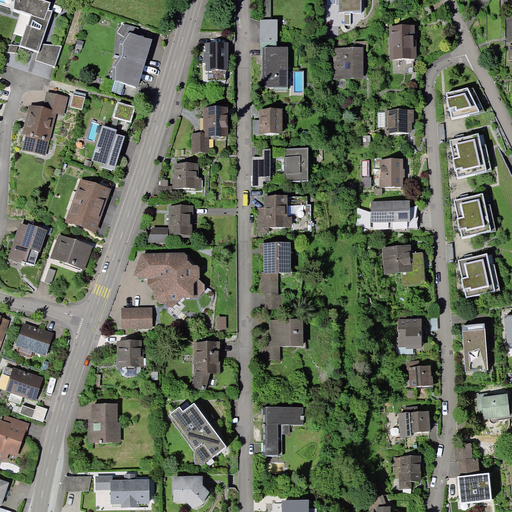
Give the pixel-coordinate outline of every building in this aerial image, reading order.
[(50,2),(44,0),(14,0),(13,9),(21,12),(31,15),(28,24),(27,24),(22,36),(19,45),(38,52),(41,43),(53,10),(48,9),(50,2)] [(361,0),(338,0),(339,12),(362,12),(361,0)] [(31,15),(21,12),(14,33),(22,36),(27,24),(28,24),(31,15)] [(278,19),(260,20),(260,42),(261,42),(277,41),(278,41),(278,19)] [(414,25),(389,26),(390,59),(416,59),(416,40),(415,40),(414,25)] [(123,42),(123,55),(145,62),(152,39),(130,32),(123,42)] [(84,42),(78,40),(76,47),(81,49),(84,42)] [(261,56),(263,56),(262,47),(277,47),(277,41),(261,42),(261,56)] [(355,41),(355,47),(364,47),(364,50),(369,50),(369,41),(355,41)] [(228,42),(206,42),(206,52),(203,52),(204,62),(205,62),(205,70),(228,70),(228,42)] [(62,46),(41,43),(38,52),(36,61),(55,66),(62,46)] [(277,47),(262,47),(263,56),(263,87),(288,87),(288,47),(277,47)] [(355,47),(334,47),(334,78),(364,77),(364,50),(364,47),(355,47)] [(138,87),(145,62),(123,55),(116,65),(116,79),(138,87)] [(468,87),(446,92),(447,97),(446,97),(448,108),(449,108),(451,118),(485,111),(473,88),(469,89),(468,87)] [(86,93),(74,90),(70,106),(82,109),(86,93)] [(46,91),(43,107),(53,109),(52,112),(56,113),(63,114),(68,96),(46,91)] [(135,106),(118,101),(113,117),(130,122),(135,106)] [(43,107),(29,104),(22,133),(25,133),(21,150),(45,156),(56,113),(52,112),(53,109),(43,107)] [(228,107),(203,107),(203,132),(206,132),(206,136),(209,136),(211,136),(220,136),(228,136),(228,107)] [(282,109),(260,109),(260,120),(260,134),(283,134),(282,109)] [(414,109),(385,110),(385,111),(385,127),(386,133),(412,132),(411,122),(414,122),(414,109)] [(117,129),(102,124),(92,159),(104,163),(103,166),(115,170),(125,135),(116,133),(117,129)] [(209,152),(209,136),(206,136),(206,132),(203,132),(192,132),(192,152),(209,152)] [(456,138),(449,140),(453,157),(452,158),(455,172),(456,171),(458,180),(492,171),(486,144),(481,145),(478,133),(464,136),(456,138)] [(308,148),(285,148),(285,181),(308,181),(308,148)] [(270,149),(262,149),(262,157),(252,157),(252,187),(263,187),(263,181),(270,181),(270,149)] [(403,169),(403,159),(380,159),(380,169),(381,169),(381,177),(379,177),(380,187),(403,187),(403,177),(403,169)] [(198,163),(174,163),(174,176),(172,176),(172,189),(202,189),(202,177),(198,177),(198,163)] [(371,177),(362,177),(362,187),(371,187),(371,177)] [(80,178),(73,200),(103,210),(110,188),(80,178)] [(160,186),(158,186),(158,195),(172,195),(172,186),(168,186),(160,186)] [(460,198),(454,200),(458,218),(457,218),(459,230),(460,230),(462,239),(496,231),(490,204),(486,205),(483,193),(469,196),(460,198)] [(287,195),(264,195),(264,207),(257,208),(258,233),(269,233),(269,227),(292,227),(292,217),(288,217),(287,195)] [(96,232),(103,210),(73,200),(66,222),(96,232)] [(410,200),(371,201),(371,222),(410,221),(410,200)] [(193,205),(169,205),(169,234),(192,234),(192,214),(193,214),(193,205)] [(28,224),(20,222),(8,258),(25,263),(30,248),(40,251),(48,229),(28,223),(28,224)] [(168,242),(168,228),(153,227),(147,242),(168,242)] [(59,234),(50,257),(85,269),(93,246),(59,234)] [(264,243),(264,254),(264,273),(261,273),(261,293),(265,293),(278,292),(278,273),(291,273),(291,243),(264,243)] [(411,245),(382,247),(384,275),(401,273),(402,285),(426,283),(423,252),(411,253),(411,245)] [(185,252),(141,253),(133,275),(143,279),(148,278),(148,285),(154,291),(154,298),(160,304),(164,303),(169,307),(173,307),(182,298),(198,298),(205,291),(205,285),(199,279),(200,278),(200,267),(198,265),(192,265),(187,260),(188,255),(185,252)] [(465,258),(458,259),(462,278),(461,278),(463,292),(465,291),(466,298),(501,290),(495,264),(490,265),(487,253),(473,256),(465,258)] [(56,270),(49,268),(44,282),(51,284),(56,270)] [(278,292),(265,293),(266,310),(282,310),(282,295),(279,295),(278,292)] [(153,308),(122,308),(122,328),(153,328),(153,308)] [(2,316),(0,315),(0,348),(10,320),(1,317),(2,316)] [(226,316),(217,316),(217,329),(227,329),(226,316)] [(303,319),(270,320),(270,343),(261,343),(261,361),(280,360),(280,346),(303,346),(303,319)] [(400,319),(398,319),(398,347),(406,347),(406,349),(413,349),(422,349),(422,319),(406,319),(400,319)] [(53,333),(24,323),(15,346),(18,347),(34,352),(46,356),(53,333)] [(485,323),(462,326),(465,371),(488,370),(485,323)] [(142,340),(117,341),(117,367),(120,367),(141,367),(143,367),(143,348),(142,348),(142,340)] [(220,373),(220,341),(194,342),(194,372),(195,372),(191,386),(205,390),(210,373),(220,373)] [(33,356),(34,352),(18,347),(17,351),(19,354),(30,358),(33,356)] [(431,376),(431,365),(419,366),(419,360),(405,361),(406,377),(409,377),(410,387),(433,385),(433,376),(431,376)] [(10,376),(13,368),(4,365),(2,373),(10,376)] [(10,376),(5,391),(11,393),(23,397),(35,401),(44,378),(13,367),(13,368),(10,376)] [(141,369),(141,367),(120,367),(119,368),(120,370),(120,372),(121,374),(123,375),(125,376),(128,376),(130,376),(134,376),(137,375),(138,374),(139,373),(140,371),(141,369)] [(415,390),(405,390),(405,399),(416,399),(415,390)] [(20,404),(23,397),(11,393),(9,400),(20,404)] [(487,393),(476,394),(479,414),(483,413),(484,419),(489,418),(510,416),(508,398),(508,393),(488,396),(487,393)] [(511,411),(510,398),(508,398),(510,416),(489,418),(489,419),(489,420),(489,421),(490,422),(490,423),(491,423),(492,423),(493,424),(494,424),(495,423),(496,423),(497,422),(497,421),(497,420),(511,417),(511,411)] [(88,419),(88,443),(121,442),(121,421),(118,422),(118,403),(92,403),(92,419),(88,419)] [(227,446),(194,403),(183,411),(180,406),(170,414),(172,418),(170,419),(195,451),(195,464),(205,464),(205,462),(227,446)] [(35,409),(23,405),(20,414),(43,422),(48,409),(36,405),(35,409)] [(303,425),(303,406),(263,406),(263,456),(282,456),(282,434),(289,434),(289,425),(303,425)] [(429,411),(418,412),(418,406),(404,407),(404,412),(399,413),(400,438),(412,437),(412,432),(430,431),(429,411)] [(29,424),(5,415),(3,421),(0,419),(0,456),(7,459),(9,453),(17,456),(24,433),(26,433),(29,424)] [(454,444),(456,462),(458,461),(458,460),(473,459),(471,442),(454,444)] [(421,481),(421,455),(400,456),(400,458),(393,458),(394,467),(399,467),(399,479),(400,489),(403,489),(403,488),(411,488),(411,481),(421,481)] [(473,459),(458,460),(458,461),(460,476),(480,474),(478,458),(473,459)] [(460,476),(457,476),(460,503),(492,500),(489,473),(480,474),(460,476)] [(113,480),(110,480),(111,490),(111,504),(121,504),(121,507),(139,507),(139,503),(150,503),(149,479),(135,480),(135,474),(124,474),(124,479),(113,480)] [(70,477),(65,475),(62,489),(64,490),(69,492),(80,491),(89,491),(92,477),(86,476),(70,477)] [(113,480),(113,476),(95,476),(96,490),(111,490),(110,480),(113,480)] [(202,476),(173,476),(174,502),(187,502),(194,509),(210,492),(203,485),(202,476)] [(9,483),(0,479),(0,505),(1,506),(9,483)] [(372,491),(381,491),(381,482),(372,482),(372,491)] [(369,511),(376,511),(376,507),(387,506),(387,495),(369,495),(369,511)] [(308,500),(282,500),(281,511),(308,511),(309,509),(308,500)]
